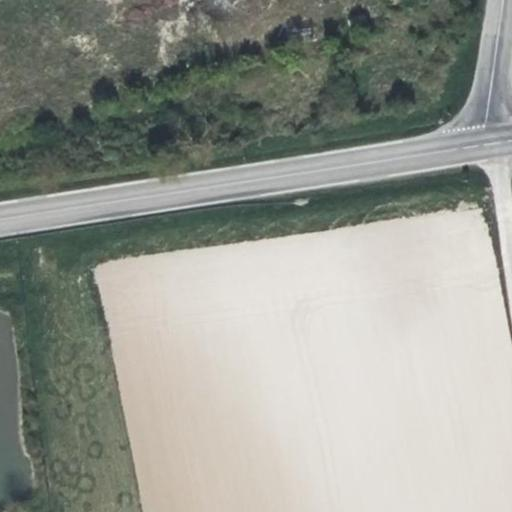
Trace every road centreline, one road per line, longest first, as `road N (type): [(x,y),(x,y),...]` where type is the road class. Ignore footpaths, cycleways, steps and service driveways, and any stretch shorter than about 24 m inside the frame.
road 1 (primary): [(0,214),(487,130)]
road 2 (tertiary): [(487,130),(504,0)]
